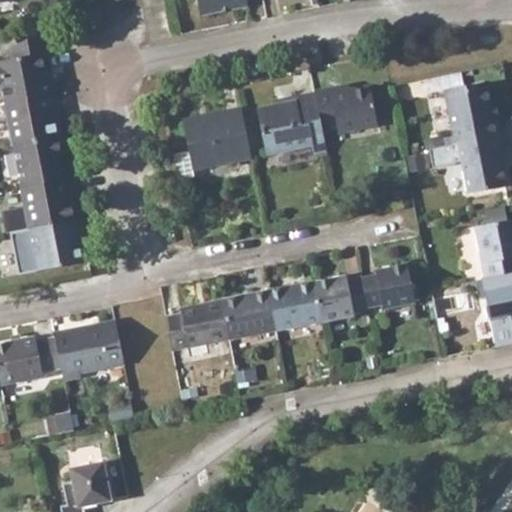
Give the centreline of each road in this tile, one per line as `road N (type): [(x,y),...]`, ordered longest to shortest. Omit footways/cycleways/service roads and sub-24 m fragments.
road 1 (residential): [(133,278),(97,65),(392,13),(511,9)]
road 2 (residential): [(511,365),(276,414),(146,511)]
road 3 (residential): [(133,278),(405,226)]
road 4 (residential): [(0,318),(136,292),(133,278)]
